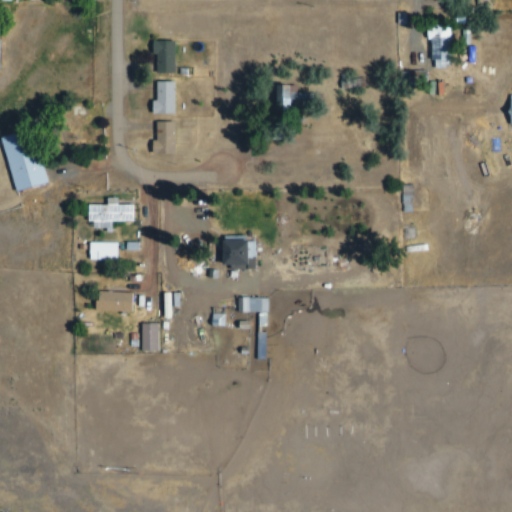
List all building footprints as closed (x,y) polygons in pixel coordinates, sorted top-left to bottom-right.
[(415,11),(407,11),(406,25),(415,25),(415,11)] [(430,39),(431,68),(449,68),(447,25),(424,26),(424,40),(430,39)] [(443,28),(442,67),(460,67),(461,28),(443,28)] [(0,30),(0,69),(9,69),(10,30),(0,30)] [(154,55),(153,73),(172,73),(172,41),(150,41),(150,55),(154,55)] [(163,41),(164,52),(169,52),(169,72),(183,72),(183,41),(163,41)] [(363,88),(363,78),(347,79),(347,74),(339,74),(339,89),(363,88)] [(374,76),(375,85),(359,88),(357,80),(374,76)] [(167,80),(167,102),(162,102),(162,114),(184,114),(184,81),(167,80)] [(149,114),(173,114),(172,81),(154,82),(154,101),(149,101),(149,114)] [(284,84),(284,109),(296,109),(296,99),(307,99),(307,84),(284,84)] [(167,121),(166,141),(162,141),(162,154),(182,154),(182,121),(167,121)] [(149,154),(172,155),(173,122),(154,122),(153,141),(149,141),(149,154)] [(60,180),(27,190),(11,138),(45,128),(60,180)] [(411,184),(412,206),(423,206),(422,184),(411,184)] [(116,205),(116,198),(127,198),(127,204),(145,204),(145,222),(122,222),(122,231),(107,231),(107,223),(98,223),(97,205),(116,205)] [(415,225),(415,238),(425,238),(426,225),(415,225)] [(218,236),(218,249),(199,249),(199,236),(218,236)] [(265,240),(265,270),(239,270),(239,264),(227,264),(227,259),(221,259),(221,243),(227,243),(227,241),(265,240)] [(128,241),(127,260),(100,260),(100,241),(128,241)] [(149,242),(137,242),(137,250),(149,250),(149,242)] [(417,246),(419,254),(438,250),(435,242),(417,246)] [(144,292),(143,310),(105,308),(106,300),(108,301),(109,291),(144,292)] [(161,318),(168,318),(169,293),(161,293),(161,318)] [(249,297),(249,312),(266,312),(265,319),(278,320),(278,297),(249,297)] [(235,312),(257,313),(256,326),(265,326),(266,298),(235,298),(235,312)] [(224,313),(223,326),(235,327),(235,313),(224,313)] [(258,320),(258,329),(249,329),(249,320),(258,320)] [(154,323),(154,349),(168,349),(168,322),(154,323)] [(143,334),(143,339),(140,339),(141,346),(151,346),(151,334),(143,334)]
